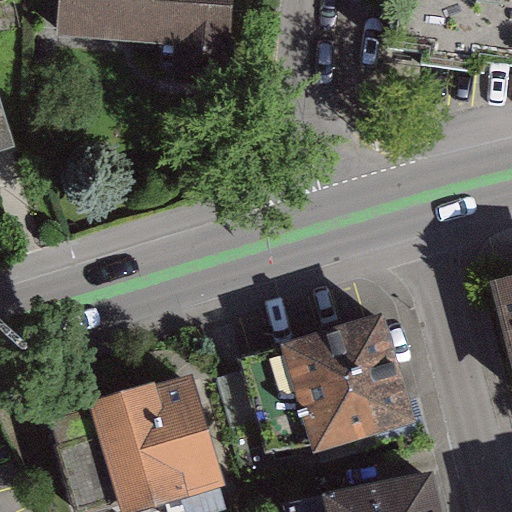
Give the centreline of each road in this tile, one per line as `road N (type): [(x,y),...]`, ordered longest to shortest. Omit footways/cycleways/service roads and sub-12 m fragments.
road 1 (primary): [(0,327),(329,226)]
road 2 (residential): [(493,511),(416,201)]
road 3 (residential): [(307,0),(307,106),(329,226)]
